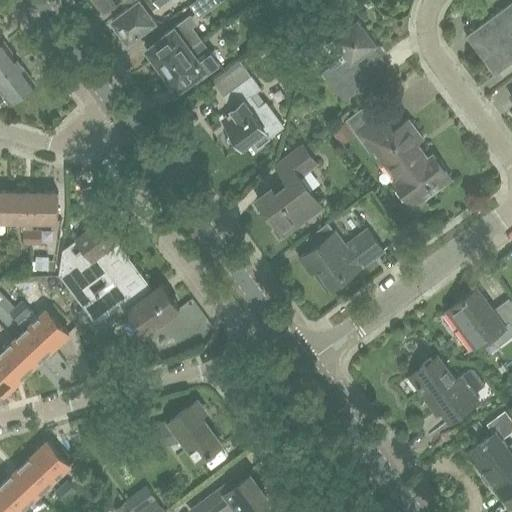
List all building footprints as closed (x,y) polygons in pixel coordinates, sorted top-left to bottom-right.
[(165,0),(136,0),(113,17),(129,39),(156,19),(150,11),(165,0)] [(195,0),(189,4),(199,17),(222,0),(195,0)] [(300,0),(278,0),(274,3),(288,22),(307,8),(300,0)] [(511,33),(509,30),(511,28),(511,0),(465,34),(493,74),(511,61),(511,33)] [(189,13),(182,18),(163,32),(164,35),(147,47),(162,67),(201,39),(192,27),(197,23),(189,13)] [(321,70),(343,100),(391,65),(376,45),(378,44),(358,18),(332,37),(350,61),(338,70),(332,62),(321,70)] [(0,73),(18,60),(2,39),(0,41),(0,73)] [(201,39),(162,67),(178,89),(197,75),(198,76),(220,61),(212,50),(210,52),(201,39)] [(0,105),(33,81),(18,60),(0,73),(0,90),(1,91),(0,91),(0,105)] [(240,142),(242,145),(252,138),(258,146),(285,127),(266,100),(258,106),(250,95),(261,88),(242,62),(215,82),(233,107),(232,108),(235,111),(224,119),(232,131),(228,133),(227,140),(229,143),(236,144),(240,142)] [(428,194),(450,177),(444,169),(445,168),(437,157),(436,158),(432,153),(427,157),(416,142),(420,138),(407,120),(394,130),(381,113),(356,131),(367,146),(371,143),(398,180),(396,181),(408,198),(423,188),(428,194)] [(256,200),(283,235),(321,206),(299,175),(315,162),(302,145),(276,165),(285,178),(256,200)] [(108,205),(99,181),(79,189),(88,212),(108,205)] [(0,219),(8,219),(8,191),(0,191),(0,219)] [(32,219),(32,191),(8,191),(8,219),(21,219),(21,230),(23,230),(23,243),(32,243),(32,228),(32,229),(32,219)] [(57,192),(32,191),(32,219),(57,220),(57,192)] [(153,288),(118,239),(121,238),(105,216),(63,248),(59,274),(94,320),(122,300),(127,306),(126,307),(144,332),(180,306),(161,282),(153,288)] [(328,222),(306,238),(313,247),(333,232),(335,231),(328,222)] [(32,228),(32,243),(40,243),(40,229),(32,229),(32,228)] [(313,247),(312,247),(300,256),(312,272),(319,267),(333,287),(385,249),(369,228),(345,245),(335,231),(333,232),(313,247)] [(48,256),(36,255),(35,269),(48,270),(48,256)] [(511,300),(509,297),(492,309),(476,288),(447,310),(475,347),(491,334),(498,344),(511,333),(511,300)] [(0,302),(8,311),(14,305),(15,305),(6,296),(0,289),(0,302)] [(15,305),(14,305),(24,316),(31,310),(21,299),(15,305)] [(24,329),(14,338),(37,362),(53,347),(30,323),(24,316),(14,305),(8,311),(24,329)] [(47,308),(30,323),(53,347),(69,332),(47,308)] [(14,338),(0,351),(0,354),(21,377),(37,362),(14,338)] [(21,377),(0,354),(0,388),(4,392),(21,377)] [(474,370),(469,370),(455,380),(438,355),(411,375),(437,411),(442,407),(451,419),(478,399),(473,393),(485,385),(474,370)] [(177,429),(199,459),(220,444),(203,421),(204,421),(200,415),(205,411),(196,400),(170,420),(170,421),(134,431),(133,424),(115,428),(124,457),(139,452),(138,449),(169,440),(167,432),(177,429)] [(511,443),(511,444),(508,445),(497,430),(468,451),(480,468),(480,467),(481,469),(480,475),(486,483),(491,484),(491,483),(502,498),(511,491),(511,443)] [(33,455),(55,478),(71,463),(50,440),(33,455)] [(39,493),(55,478),(33,455),(17,470),(39,493)] [(1,484),(22,508),(39,493),(17,470),(1,484)] [(232,479),(205,499),(191,510),(192,511),(216,511),(220,509),(223,511),(245,511),(267,496),(250,473),(235,484),(232,479)] [(60,485),(70,495),(76,489),(67,478),(60,485)] [(0,511),(17,511),(22,508),(1,484),(0,485),(0,511)] [(64,501),(70,495),(60,485),(54,490),(64,501)] [(119,511),(156,511),(163,507),(147,485),(116,507),(119,511)]
